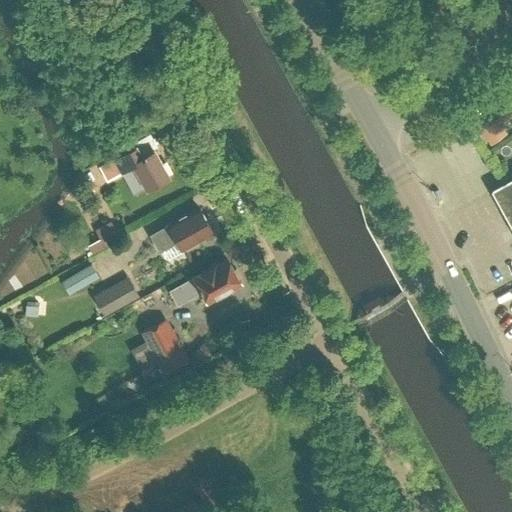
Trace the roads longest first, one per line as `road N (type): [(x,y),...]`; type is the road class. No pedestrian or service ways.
road 1 (unclassified): [(329,345),(136,0)]
road 2 (residential): [(12,511),(329,345)]
road 3 (secondary): [(511,392),(371,127)]
road 4 (unclassified): [(420,511),(329,345)]
road 5 (unclassified): [(511,18),(468,66),(371,127)]
road 6 (secondary): [(371,127),(299,0)]
